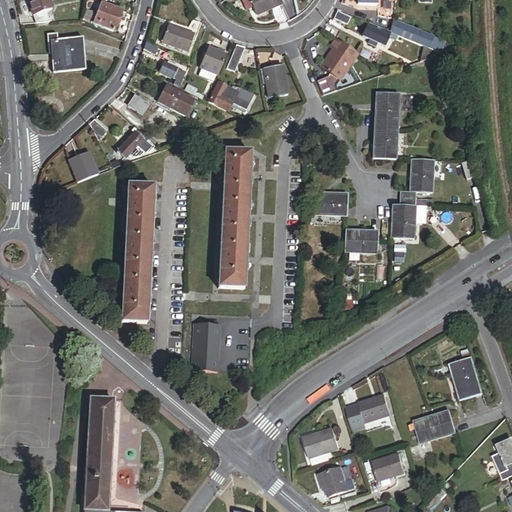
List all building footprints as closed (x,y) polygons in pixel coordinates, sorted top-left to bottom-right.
[(42,11),(49,8),(46,0),(25,0),(32,22),(45,21),(42,11)] [(254,16),(279,4),(276,0),(239,0),(244,10),(250,7),(254,16)] [(121,19),(124,12),(119,10),(119,9),(99,2),(91,20),(101,24),(101,26),(111,30),(116,17),(121,19)] [(331,18),(344,24),(347,18),(334,12),(331,18)] [(192,33),(195,35),(200,22),(191,18),(186,31),(192,33)] [(429,49),(435,37),(394,20),(389,31),(428,49),(429,49)] [(376,43),(382,46),(388,33),(366,22),(360,35),(365,38),(376,43)] [(159,41),(185,51),(192,33),(186,31),(166,23),(159,41)] [(48,72),(80,70),(78,38),(52,39),(52,35),(43,36),(44,52),(47,52),(48,72)] [(325,72),(333,78),(352,51),(331,36),(326,45),(328,47),(332,49),(326,57),(322,55),(315,66),(325,72)] [(437,52),(440,54),(445,42),(435,37),(429,49),(437,52)] [(374,46),(376,43),(365,38),(364,41),(374,46)] [(142,48),(153,54),(156,47),(145,41),(142,48)] [(233,69),(243,46),(235,44),(226,66),(233,69)] [(201,68),(217,75),(226,54),(218,51),(207,46),(198,67),(201,68)] [(322,55),(326,57),(332,49),(328,47),(322,55)] [(426,59),(437,55),(437,52),(429,49),(428,49),(426,59)] [(170,83),(176,86),(183,73),(171,67),(173,63),(167,60),(165,64),(162,63),(158,71),(172,79),(170,83)] [(269,99),(286,96),(283,79),(281,79),(278,67),(263,70),(269,99)] [(217,75),(201,68),(198,75),(214,81),(217,75)] [(322,97),(337,92),(332,79),(333,78),(325,72),(316,81),(322,97)] [(243,108),(250,95),(235,88),(234,90),(228,87),(217,82),(208,100),(225,110),(230,101),(243,108)] [(156,101),(183,115),(191,100),(164,85),(156,101)] [(128,106),(139,116),(148,105),(137,95),(128,106)] [(373,131),(395,133),(397,97),(375,96),(373,131)] [(88,124),(97,141),(106,129),(94,119),(88,124)] [(143,151),(143,152),(151,143),(133,128),(130,131),(132,133),(116,151),(124,157),(132,148),(135,145),(143,151)] [(371,158),(394,159),(395,133),(373,131),(371,158)] [(139,155),(143,151),(135,145),(132,148),(139,155)] [(217,290),(243,291),(244,264),(246,220),(249,175),(250,152),(224,151),(217,290)] [(80,183),(100,176),(91,154),(72,162),(80,183)] [(414,194),(428,194),(430,161),(409,160),(407,193),(414,194)] [(471,177),(466,161),(459,164),(464,179),(471,177)] [(113,172),(125,167),(124,163),(118,166),(117,162),(110,165),(113,172)] [(127,184),(121,323),(146,324),(148,295),(149,253),(151,209),(152,185),(127,184)] [(312,216),(344,218),(345,194),(314,193),(312,216)] [(398,200),(414,201),(414,198),(414,194),(407,193),(399,193),(398,200)] [(413,208),(413,207),(414,201),(398,200),(398,208),(413,208)] [(389,240),(411,241),(413,208),(398,208),(391,207),(390,223),(389,240)] [(342,255),(375,256),(376,234),(344,233),(342,255)] [(192,373),(218,374),(219,346),(219,327),(194,326),(192,373)] [(458,403),(480,397),(470,360),(447,367),(458,403)] [(384,395),(390,393),(385,376),(379,377),(384,395)] [(144,511),(145,510),(110,508),(116,397),(98,396),(92,396),(85,511),(144,511)] [(346,410),(353,433),(366,429),(365,425),(391,418),(385,398),(378,400),(375,402),(374,401),(360,405),(360,406),(346,410)] [(405,427),(411,448),(448,437),(442,416),(405,427)] [(309,463),(340,455),(334,434),(303,442),(309,463)] [(500,483),(511,477),(511,446),(511,443),(496,450),(498,455),(490,458),(500,483)] [(377,488),(404,480),(398,460),(371,467),(377,488)] [(353,485),(350,472),(342,474),(346,487),(353,485)] [(328,502),(356,494),(353,485),(346,487),(342,474),(342,473),(319,479),(322,491),(325,490),(326,495),(328,502)] [(441,503),(446,498),(442,494),(437,499),(441,503)]
